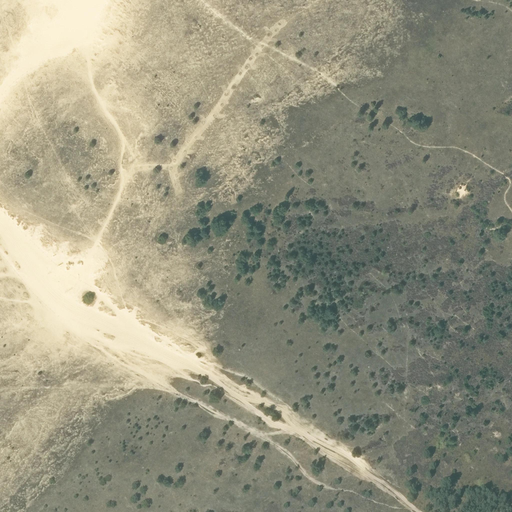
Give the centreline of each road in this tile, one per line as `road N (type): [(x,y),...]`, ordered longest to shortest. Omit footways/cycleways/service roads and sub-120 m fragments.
road 1 (track): [(418,511),(249,396),(55,301),(0,229)]
road 2 (track): [(99,0),(0,94)]
